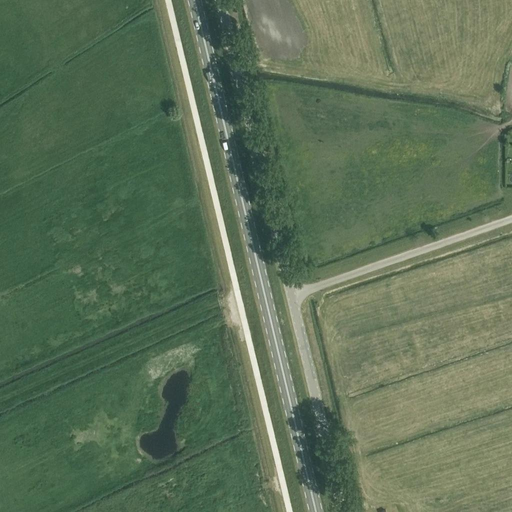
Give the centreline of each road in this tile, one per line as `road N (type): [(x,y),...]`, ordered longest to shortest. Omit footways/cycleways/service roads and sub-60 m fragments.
road 1 (unclassified): [(342,511),(220,0)]
road 2 (primary): [(315,511),(193,0)]
